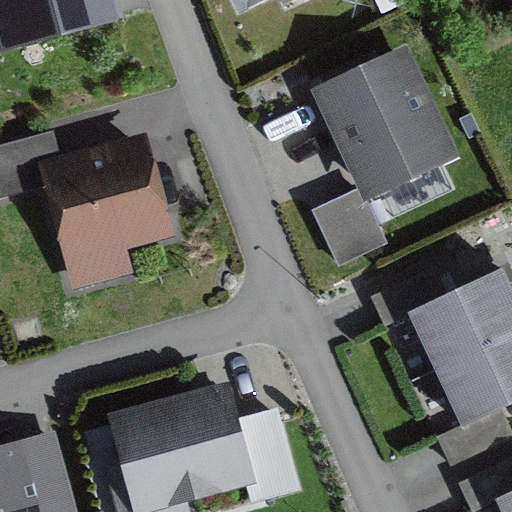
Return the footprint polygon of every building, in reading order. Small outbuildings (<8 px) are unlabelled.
[(1,0),(12,40),(107,14),(102,0),(1,0)] [(369,189),(447,153),(402,57),(324,93),(369,189)] [(60,167),(51,134),(0,147),(0,194),(53,180),(73,252),(162,228),(140,146),(60,167)] [(339,263),(385,242),(361,191),(316,213),(339,263)] [(464,425),(511,402),(511,293),(501,269),(410,312),(464,425)] [(233,426),(224,393),(117,422),(140,504),(246,475),(253,499),(297,487),(277,415),(233,426)] [(0,453),(0,511),(42,511),(24,447),(0,453)] [(504,511),(511,511),(511,491),(498,498),(504,511)]
